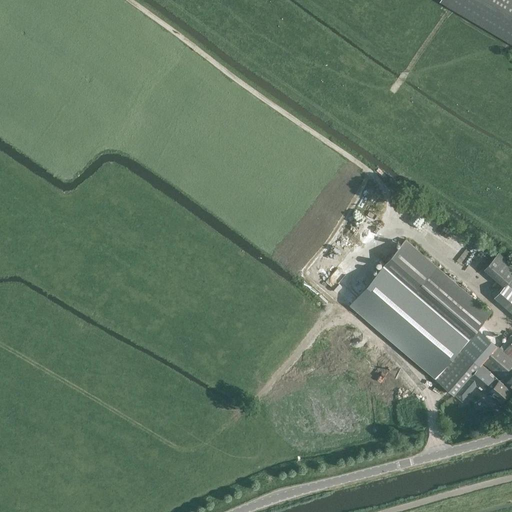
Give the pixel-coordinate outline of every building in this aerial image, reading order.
[(511,0),(440,0),(441,1),(511,43),(511,0)] [(403,214),(480,261),(488,248),(416,204),(412,209),(407,206),(403,214)] [(458,340),(480,359),(511,386),(511,340),(503,350),(478,328),(491,312),(436,265),(407,239),(379,271),(408,297),(458,340)] [(489,263),(509,280),(494,296),(511,311),(511,263),(498,252),(489,263)] [(478,362),(480,359),(458,340),(379,271),(349,303),(462,401),(477,385),(486,393),(489,390),(502,401),(511,390),(478,362)]
